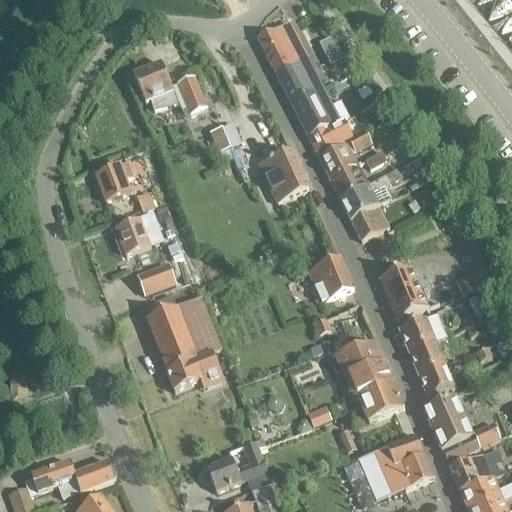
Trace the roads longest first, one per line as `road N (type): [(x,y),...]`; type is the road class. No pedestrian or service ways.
road 1 (residential): [(145,511),(50,233),(48,159),(101,54),(125,32),(162,21),(238,30)]
road 2 (residential): [(459,511),(356,270),(238,30)]
road 3 (tertiary): [(511,114),(415,0)]
